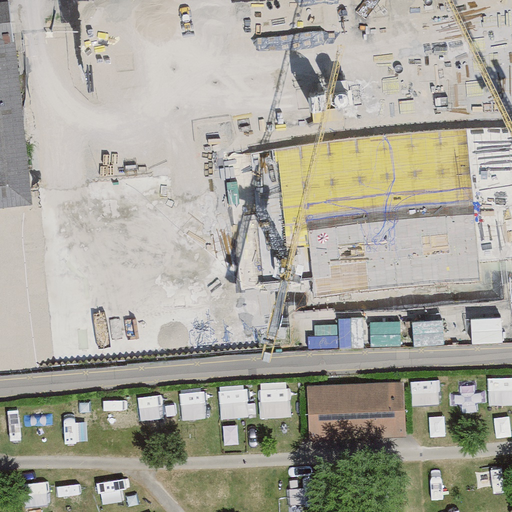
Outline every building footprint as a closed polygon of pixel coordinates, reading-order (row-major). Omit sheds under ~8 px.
[(10,2),(0,2),(0,208),(32,205),(10,2)] [(317,334),(316,304),(281,305),(282,335),(317,334)] [(511,374),(489,375),(489,402),(511,401),(511,374)] [(412,379),(413,402),(438,401),(438,378),(412,379)] [(289,386),(259,387),(260,416),(289,415),(289,386)] [(225,416),(251,414),(249,387),(223,389),(225,416)] [(409,442),(408,387),(314,389),(315,444),(409,442)] [(186,392),(186,417),(207,417),(207,391),(186,392)] [(103,394),(104,426),(131,426),(130,394),(103,394)] [(146,422),(166,421),(166,395),(145,395),(146,422)]
